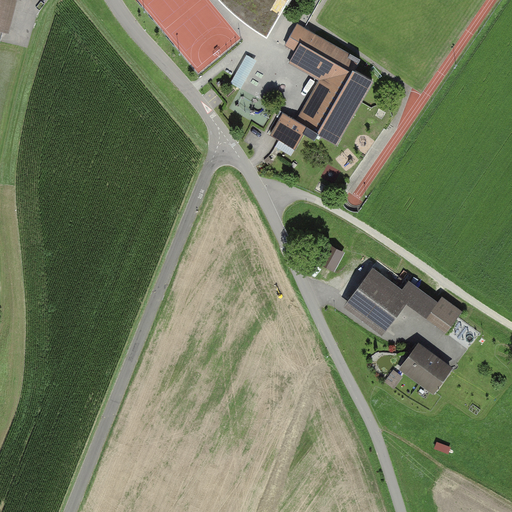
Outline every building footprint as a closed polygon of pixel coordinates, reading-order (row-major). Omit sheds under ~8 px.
[(0,0),(0,33),(9,36),(17,0),(0,0)] [(227,0),(226,2),(236,8),(234,10),(243,16),(245,13),(254,18),(250,24),(268,34),(287,0),(227,0)] [(350,71),(303,44),(291,65),(319,81),(299,117),(318,127),(350,71)] [(244,88),(258,59),(247,54),(233,83),(244,88)] [(318,135),(339,146),(363,101),(375,80),(354,69),(318,135)] [(309,128),(284,114),(271,138),(296,152),(309,128)] [(336,274),(347,254),(331,245),(320,265),(336,274)] [(404,287),(374,267),(348,307),(388,333),(409,302),(414,294),(404,287)] [(411,278),(404,287),(414,294),(409,302),(430,318),(442,301),(411,278)] [(465,311),(444,297),(442,301),(430,318),(429,320),(449,334),(465,311)] [(455,369),(420,343),(400,369),(435,395),(455,369)] [(395,368),(387,381),(397,388),(405,375),(395,368)]
